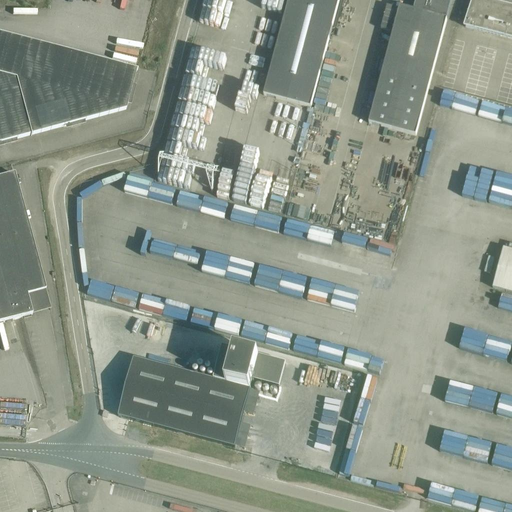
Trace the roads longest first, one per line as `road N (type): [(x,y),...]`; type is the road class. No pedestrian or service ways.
road 1 (unclassified): [(187,0),(150,139),(81,161),(60,180),(100,451)]
road 2 (unclassified): [(367,511),(150,452),(100,451)]
road 3 (unclassified): [(102,472),(245,511)]
